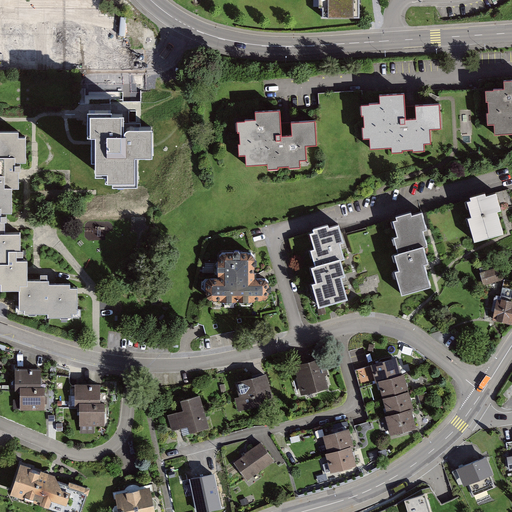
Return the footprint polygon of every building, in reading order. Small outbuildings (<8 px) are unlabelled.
[(321,0),(322,19),(358,19),(357,0),(321,0)] [(511,81),(503,82),(503,90),(484,92),(486,127),(491,127),(492,137),(511,135),(511,81)] [(402,95),(375,97),(376,105),(357,107),(359,142),(364,142),(365,152),(388,151),(388,155),(420,152),(419,144),(426,143),(425,131),(438,130),(436,105),(411,107),(412,120),(404,120),(402,95)] [(112,110),(81,110),(81,122),(81,134),(86,135),(87,174),(96,174),(96,181),(126,180),(125,156),(143,156),(142,124),(113,125),(112,110)] [(281,113),(254,115),(255,123),(236,124),(238,159),(243,159),(244,170),(267,168),(267,172),(299,170),(298,161),(305,161),(304,148),(317,147),(315,123),(290,125),(291,137),(283,138),(281,113)] [(0,174),(2,174),(2,189),(7,188),(16,188),(15,163),(24,163),(24,131),(0,131),(0,174)] [(511,187),(462,200),(472,241),(502,234),(496,209),(511,205),(511,187)] [(393,237),(398,252),(421,245),(426,244),(422,230),(426,229),(421,212),(391,220),(395,236),(393,237)] [(310,250),(314,265),(337,258),(342,257),(338,243),(342,242),(337,225),(308,233),(312,249),(310,250)] [(0,292),(25,291),(25,284),(24,261),(19,260),(18,234),(3,234),(0,234),(0,292)] [(393,273),(400,294),(428,285),(420,263),(426,261),(421,245),(398,252),(392,253),(398,270),(393,273)] [(200,279),(200,306),(271,307),(272,276),(257,275),(257,261),(250,253),(227,251),(216,258),(215,279),(200,279)] [(310,286),(317,307),(344,298),(337,276),(343,274),(337,258),(314,265),(309,267),(314,283),(310,286)] [(504,279),(501,268),(483,272),(485,283),(504,279)] [(78,290),(77,282),(44,283),(25,284),(25,291),(17,292),(18,316),(46,315),(46,321),(79,320),(78,290)] [(494,309),(491,321),(511,324),(511,288),(501,286),(499,297),(492,295),(490,308),(494,309)] [(173,326),(117,317),(114,337),(169,346),(173,326)] [(317,359),(294,366),(304,395),(327,388),(317,359)] [(395,360),(370,368),(376,384),(378,383),(400,376),(395,360)] [(42,367),(14,367),(14,389),(20,389),(43,389),(42,367)] [(273,396),(266,373),(231,382),(238,406),(273,396)] [(400,376),(378,383),(383,399),(407,391),(402,375),(400,376)] [(100,384),(75,384),(75,403),(80,404),(101,403),(100,384)] [(43,389),(20,389),(20,411),(46,410),(46,389),(43,389)] [(407,391),(383,399),(388,415),(411,407),(413,407),(407,391)] [(208,427),(199,396),(179,401),(182,411),(167,415),(171,429),(189,424),(191,432),(208,427)] [(101,403),(80,404),(81,433),(94,432),(94,426),(105,426),(104,403),(101,403)] [(388,415),(386,415),(392,431),(416,423),(411,407),(388,415)] [(352,444),(348,429),(322,437),(326,452),(348,445),(352,444)] [(260,443),(233,463),(247,482),(274,462),(260,443)] [(354,462),(348,445),(326,452),(324,452),(328,463),(319,466),(321,472),(354,462)] [(484,454),(458,467),(466,484),(479,510),(505,498),(484,454)] [(19,466),(9,495),(61,511),(83,511),(91,488),(42,472),(34,476),(30,470),(19,466)] [(466,484),(458,467),(450,471),(459,487),(466,484)] [(202,511),(221,508),(213,474),(191,480),(198,511),(202,511)] [(155,511),(150,488),(114,496),(116,506),(111,507),(111,511),(155,511)] [(432,511),(426,491),(405,497),(409,511),(432,511)]
